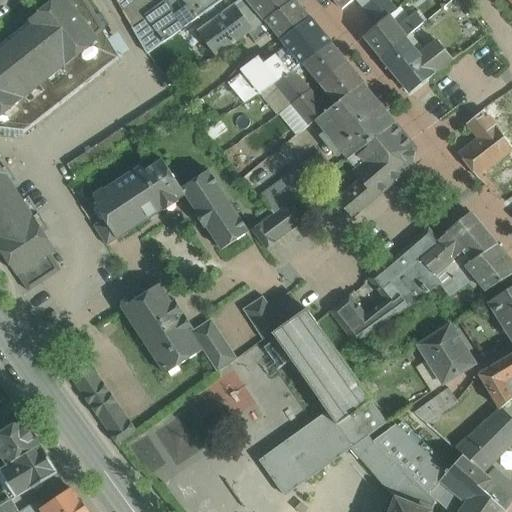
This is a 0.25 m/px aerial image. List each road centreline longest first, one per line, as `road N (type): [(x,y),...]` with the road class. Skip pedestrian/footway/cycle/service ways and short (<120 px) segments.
road 1 (residential): [(448,155),(289,279),(264,286),(248,271),(201,303)]
road 2 (tertiary): [(0,320),(139,511)]
road 3 (residential): [(322,0),(434,139)]
